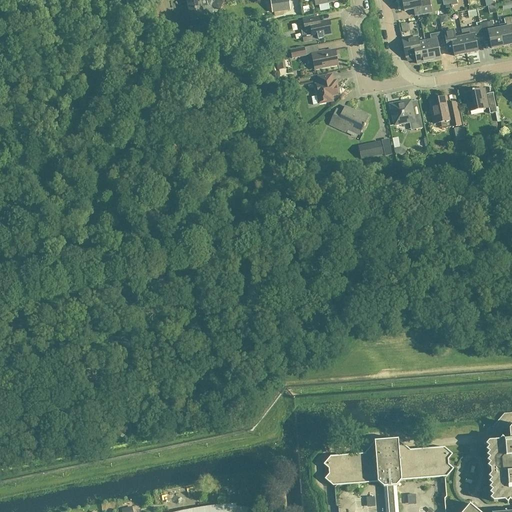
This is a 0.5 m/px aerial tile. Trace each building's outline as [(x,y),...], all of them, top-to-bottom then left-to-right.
[(185,0),(188,12),(202,9),(212,7),(214,4),(211,2),(207,3),(206,0),(185,0)] [(290,10),(288,0),(277,0),(271,1),(273,13),(276,12),(290,10)] [(404,12),(413,10),(415,17),(431,14),(428,1),(420,3),(419,0),(401,0),(400,1),(402,11),(404,11),(404,12)] [(208,8),(202,9),(188,12),(191,25),(199,23),(200,26),(214,23),(211,7),(208,8)] [(318,18),(303,21),(305,31),(304,31),(306,42),(303,42),(303,43),(317,40),(318,41),(323,40),(323,37),(331,35),(329,22),(319,24),(318,18)] [(504,25),(499,26),(503,47),(511,45),(511,18),(503,20),(504,25)] [(491,50),(503,47),(499,26),(493,27),(492,22),(479,25),(479,27),(482,39),(489,38),(491,50)] [(475,40),(482,39),(479,27),(461,31),(462,36),(466,55),(477,52),(475,40)] [(454,57),(466,55),(462,36),(455,37),(453,31),(443,33),(448,54),(453,53),(454,57)] [(430,41),(424,42),(429,62),(440,60),(438,47),(443,46),(444,48),(444,49),(441,33),(429,36),(430,41)] [(402,42),(405,56),(405,59),(415,57),(417,65),(429,62),(424,42),(418,44),(417,38),(402,42)] [(304,49),(290,52),(292,59),(305,57),(304,49)] [(321,53),(311,55),(314,71),(338,66),(335,51),(321,54),(321,53)] [(336,81),(333,82),(332,82),(331,77),(332,76),(331,76),(318,78),(319,85),(315,86),(318,105),(332,102),(331,97),(339,95),(337,88),(336,81)] [(468,113),(488,109),(489,115),(496,113),(493,98),(486,99),(484,90),(474,92),(473,91),(471,92),(472,93),(464,94),(468,113)] [(433,117),(434,125),(444,123),(445,129),(451,128),(452,128),(460,127),(456,103),(447,105),(445,98),(429,101),(431,109),(428,114),(433,117)] [(390,106),(394,126),(409,123),(410,127),(415,126),(416,130),(422,129),(419,113),(412,114),(410,102),(390,106)] [(342,114),(336,111),(329,126),(345,133),(347,129),(359,134),(359,135),(363,127),(364,128),(365,126),(364,125),(367,117),(358,113),(357,115),(345,109),(344,109),(342,114)] [(360,159),(382,155),(380,143),(358,147),(360,159)] [(462,511),(397,511),(396,487),(401,481),(446,477),(453,469),(448,464),(448,459),(452,454),(444,447),(409,450),(398,440),(398,439),(374,441),(374,442),(364,453),(330,456),(323,464),(328,469),(328,474),(324,479),(332,486),(377,483),(383,488),(384,511),(511,511),(511,425),(511,426),(509,429),(509,440),(505,440),(502,437),(499,440),(488,441),(485,445),(488,447),(485,450),(488,453),(486,456),(489,458),(486,461),(489,464),(487,466),(490,469),(490,474),(488,477),(490,480),(488,483),(491,485),(488,488),(491,490),(489,493),(492,496),(489,499),(493,502),(503,501),(507,504),(509,501),(511,503),(511,511),(477,511),(469,504),(462,511)] [(243,483),(233,486),(236,495),(246,493),(243,483)] [(141,499),(131,502),(133,509),(143,506),(141,499)]
